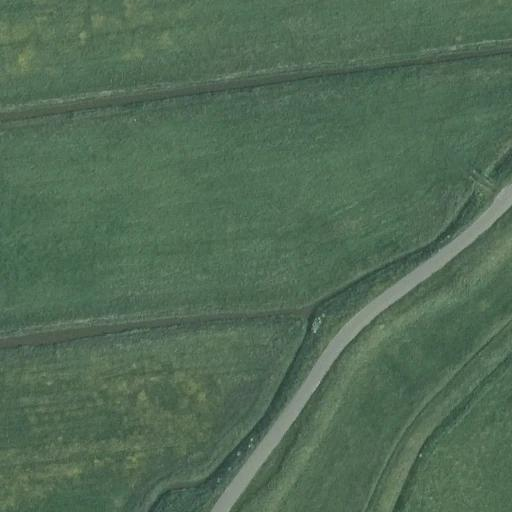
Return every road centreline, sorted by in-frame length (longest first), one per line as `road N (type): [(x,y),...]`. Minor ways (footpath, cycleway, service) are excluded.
road 1 (unclassified): [(218,511),(340,340),(511,194)]
road 2 (unknown): [(372,511),(455,374),(511,319)]
